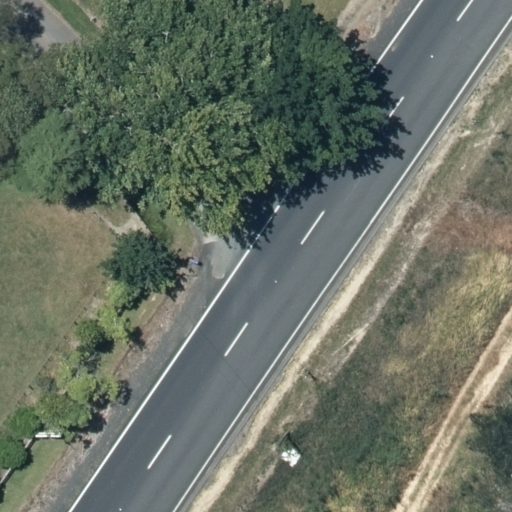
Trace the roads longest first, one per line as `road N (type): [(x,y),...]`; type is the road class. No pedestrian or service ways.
road 1 (tertiary): [(496,0),(145,511)]
road 2 (track): [(511,340),(410,511)]
